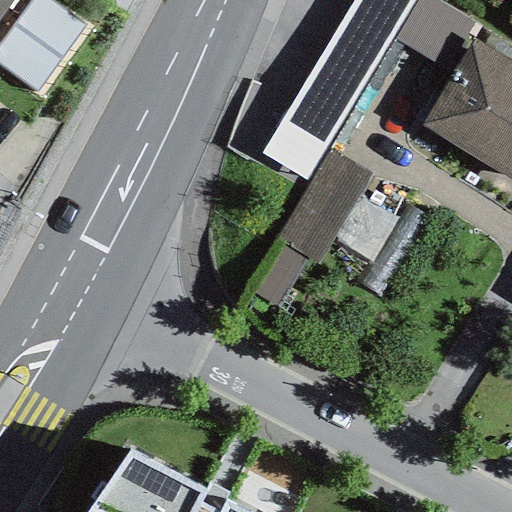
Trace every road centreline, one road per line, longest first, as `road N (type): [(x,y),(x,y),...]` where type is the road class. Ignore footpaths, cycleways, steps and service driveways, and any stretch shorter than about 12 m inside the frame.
road 1 (residential): [(67,276),(394,463)]
road 2 (secondary): [(208,0),(67,276)]
road 3 (residential): [(511,280),(394,463)]
road 4 (secondary): [(67,276),(0,401)]
